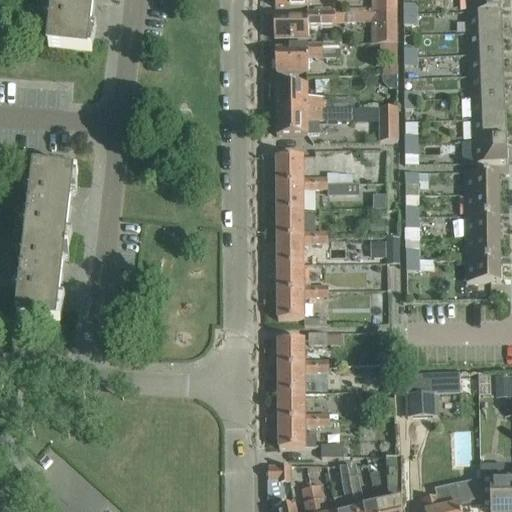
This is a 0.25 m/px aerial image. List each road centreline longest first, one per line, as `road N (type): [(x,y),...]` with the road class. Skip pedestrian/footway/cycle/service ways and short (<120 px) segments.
road 1 (residential): [(239,387),(238,0)]
road 2 (residential): [(89,380),(120,123)]
road 3 (residential): [(239,387),(89,380)]
road 4 (residential): [(241,511),(239,387)]
road 5 (residential): [(120,123),(135,0)]
road 6 (residential): [(120,123),(0,116)]
